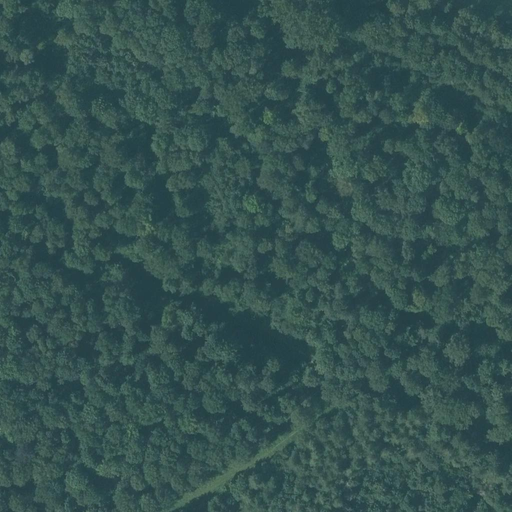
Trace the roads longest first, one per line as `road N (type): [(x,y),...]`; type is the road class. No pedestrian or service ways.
road 1 (track): [(0,183),(77,225),(119,259),(294,346),(339,398)]
road 2 (track): [(166,511),(361,387),(403,386),(511,442)]
